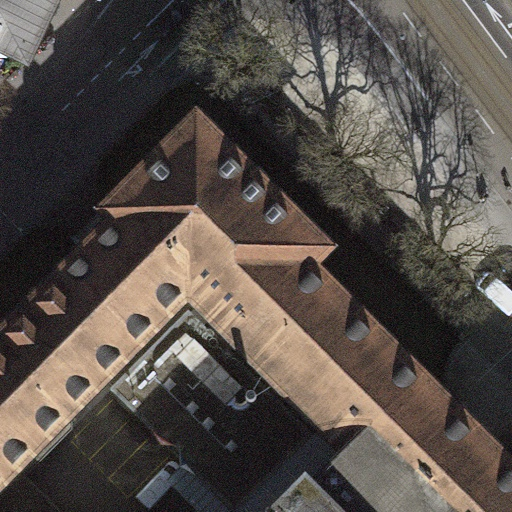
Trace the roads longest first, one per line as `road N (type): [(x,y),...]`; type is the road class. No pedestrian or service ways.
road 1 (residential): [(0,179),(164,0)]
road 2 (tertiary): [(511,109),(429,0)]
